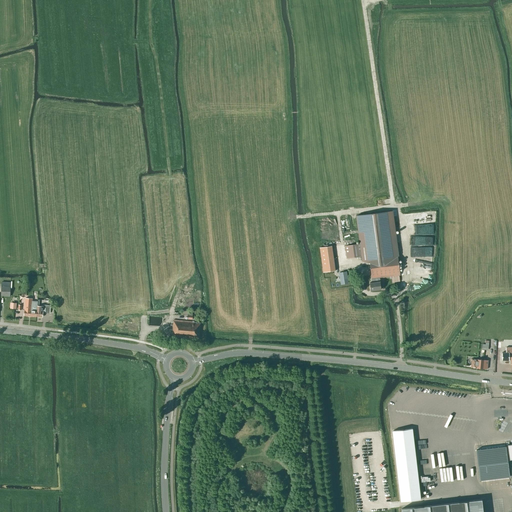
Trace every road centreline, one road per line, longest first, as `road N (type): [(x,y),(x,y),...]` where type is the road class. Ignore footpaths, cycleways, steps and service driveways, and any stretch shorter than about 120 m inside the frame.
road 1 (tertiary): [(511,383),(261,354),(191,362)]
road 2 (track): [(307,216),(289,0)]
road 3 (track): [(395,208),(363,1)]
road 4 (tertiary): [(167,359),(0,329)]
road 5 (tertiary): [(164,511),(174,377)]
